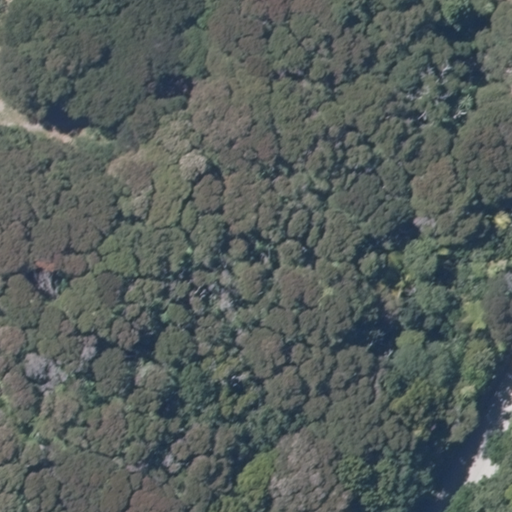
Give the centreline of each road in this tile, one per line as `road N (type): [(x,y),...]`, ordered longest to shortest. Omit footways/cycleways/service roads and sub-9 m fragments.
road 1 (unclassified): [(0,108),(95,102),(296,5),(511,10)]
road 2 (unclassified): [(455,511),(511,404)]
